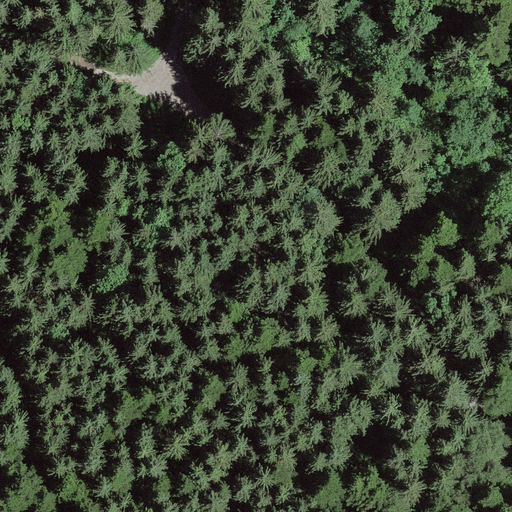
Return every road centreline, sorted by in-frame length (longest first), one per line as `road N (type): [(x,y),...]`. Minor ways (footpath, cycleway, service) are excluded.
road 1 (track): [(511,460),(317,203),(262,154),(156,101)]
road 2 (track): [(156,101),(0,47)]
